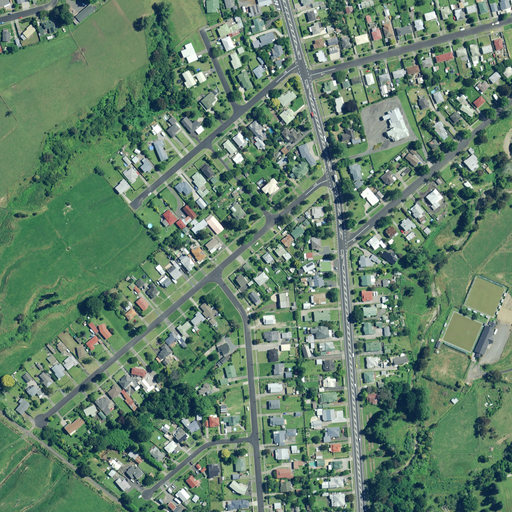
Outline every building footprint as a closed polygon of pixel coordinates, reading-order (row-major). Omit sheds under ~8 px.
[(219,8),(218,0),(215,0),(206,1),(207,13),(216,12),(216,9),(219,8)] [(223,0),(226,9),(232,7),(233,12),(237,11),(236,6),(232,6),(230,0),(223,0)] [(374,5),(372,0),(357,4),(359,10),(374,5)] [(464,8),(461,0),(460,0),(461,3),(458,3),(460,8),(457,9),(458,10),(454,11),(457,21),(464,19),(461,8),(464,8)] [(482,0),(476,0),(477,3),(478,3),(480,14),(487,12),(485,1),(483,2),(482,0)] [(510,8),(507,0),(500,0),(501,2),(499,3),(500,6),(497,7),(496,3),(490,5),(492,13),(497,11),(499,16),(507,13),(505,9),(510,8)] [(259,7),(258,4),(249,6),(251,13),(248,13),(250,18),(262,14),(260,7),(259,7)] [(94,10),(90,5),(75,17),(80,22),(94,10)] [(475,12),(474,5),(466,7),(467,14),(475,12)] [(450,14),(448,7),(444,8),(444,9),(440,10),(443,20),(448,18),(447,15),(450,14)] [(315,13),(314,11),(306,13),(309,22),(316,20),(315,16),(318,16),(317,12),(315,13)] [(436,18),(434,12),(424,14),(426,21),(436,18)] [(262,21),(261,18),(253,20),(255,27),(251,28),(252,34),(263,31),(262,27),(264,27),(263,20),(262,21)] [(424,29),(421,19),(414,21),(416,31),(424,29)] [(43,30),(44,29),(48,29),(49,33),(56,32),(54,20),(41,23),(42,25),(38,25),(40,36),(44,36),(43,30)] [(320,33),(317,23),(313,24),(314,26),(309,27),(310,32),(312,31),(313,35),(320,33)] [(393,35),(390,23),(383,25),(384,27),(382,28),(385,38),(393,35)] [(228,34),(228,36),(230,35),(231,37),(232,36),(240,33),(238,30),(240,29),(237,24),(228,28),(226,24),(223,25),(223,26),(219,27),(220,28),(217,30),(220,37),(228,34)] [(36,30),(31,25),(26,29),(27,30),(19,36),(23,41),(36,30)] [(413,32),(411,25),(396,29),(398,36),(413,32)] [(375,29),(375,28),(371,29),(372,32),(371,32),(373,41),(382,38),(379,28),(375,29)] [(262,47),(272,43),(271,40),(275,39),(272,32),(258,37),(259,40),(252,43),(255,50),(262,47)] [(368,42),(366,34),(354,37),(356,45),(368,42)] [(234,48),(229,36),(221,40),(226,52),(234,48)] [(314,49),(324,46),(322,38),(324,38),(324,36),(319,37),(320,39),(314,41),(315,44),(312,45),(314,49)] [(342,44),(341,44),(343,49),(350,46),(350,44),(349,41),(350,40),(349,38),(348,38),(347,36),(340,38),(342,44)] [(503,48),(500,38),(493,41),(496,50),(503,48)] [(198,60),(191,43),(185,46),(186,49),(181,51),(183,58),(186,57),(189,63),(198,60)] [(274,61),(281,59),(280,56),(281,56),(281,55),(283,54),(282,47),(281,44),(278,45),(277,43),(273,44),(274,47),(273,47),(273,48),(271,49),(273,56),(270,57),(272,62),(274,61)] [(341,50),(340,45),(328,49),(330,55),(337,52),(337,51),(341,50)] [(473,46),(473,45),(469,45),(472,57),(471,57),(472,62),(478,60),(477,56),(479,55),(477,45),(473,46)] [(492,51),(490,45),(481,48),(483,54),(492,51)] [(466,55),(464,47),(458,49),(458,50),(455,51),(457,57),(466,55)] [(321,53),(321,51),(318,51),(318,53),(315,54),(316,57),(317,57),(319,62),(322,61),(322,62),(326,61),(326,58),(325,58),(323,53),(321,53)] [(454,59),(452,52),(435,56),(437,63),(454,59)] [(242,66),(236,53),(230,55),(232,60),(230,61),(234,69),(242,66)] [(432,66),(430,58),(425,59),(425,60),(421,61),(422,68),(432,66)] [(264,71),(260,65),(252,71),(258,79),(263,76),(261,73),(264,71)] [(419,72),(417,65),(406,68),(408,75),(419,72)] [(511,70),(511,69),(509,66),(502,72),(507,78),(511,73),(511,71),(511,70)] [(252,82),(250,82),(245,69),(240,71),(241,74),(237,76),(239,82),(241,81),(244,88),(245,87),(246,90),(247,91),(254,88),(252,82)] [(196,84),(188,70),(182,74),(186,82),(184,83),(187,89),(196,84)] [(402,72),(402,70),(392,72),(394,79),(403,76),(403,75),(405,74),(405,71),(402,72)] [(206,80),(201,71),(195,75),(200,83),(206,80)] [(501,77),(496,72),(488,78),(493,84),(501,77)] [(374,84),(371,73),(365,75),(367,85),(374,84)] [(390,80),(388,73),(378,76),(380,83),(390,80)] [(362,83),(360,77),(351,80),(352,85),(362,83)] [(337,88),(335,80),(323,83),(324,88),(322,88),(324,93),(326,92),(326,94),(333,93),(333,91),(337,90),(337,91),(341,90),(340,87),(337,88)] [(489,87),(485,81),(481,84),(480,83),(475,87),(477,91),(479,89),(482,93),(489,87)] [(218,94),(214,90),(199,103),(206,111),(204,112),(206,114),(212,108),(218,103),(214,98),(218,94)] [(284,96),(282,94),(277,98),(283,107),(297,97),(292,91),(290,93),(290,92),(284,96)] [(443,101),(439,91),(433,94),(437,104),(443,101)] [(466,99),(462,94),(460,95),(461,96),(459,98),(458,97),(456,99),(461,104),(466,99)] [(485,101),(481,96),(473,103),(477,108),(485,101)] [(344,104),(341,97),(334,100),(336,106),(335,106),(337,113),(338,112),(339,115),(343,114),(340,105),(344,104)] [(429,108),(425,97),(418,100),(422,111),(429,108)] [(466,107),(462,105),(459,109),(468,114),(467,115),(471,117),(473,114),(472,114),(473,111),(468,108),(469,106),(467,105),(466,107)] [(285,110),(279,115),(282,118),(280,120),(283,124),(285,122),(287,124),(292,119),(291,118),(292,117),(294,115),(289,108),(285,111),(285,110)] [(410,136),(400,108),(388,113),(389,115),(383,117),(385,121),(389,120),(392,130),(386,132),(388,139),(392,138),(393,142),(410,136)] [(461,118),(456,112),(449,117),(455,123),(461,118)] [(192,123),(186,116),(180,122),(191,134),(195,130),(198,135),(204,130),(196,120),(192,123)] [(176,122),(172,117),(168,121),(172,126),(166,131),(173,138),(176,135),(175,133),(180,129),(174,123),(176,122)] [(262,127),(255,120),(248,127),(257,138),(258,137),(262,141),(268,136),(264,132),(263,133),(260,129),(262,127)] [(443,125),(440,121),(432,127),(443,141),(448,137),(444,132),(445,131),(441,126),(443,125)] [(161,130),(157,125),(152,128),(157,134),(161,130)] [(355,139),(352,127),(345,129),(346,134),(341,135),(342,139),(341,139),(342,142),(351,139),(352,145),(360,143),(359,139),(354,140),(354,139),(355,139)] [(298,135),(293,128),(288,131),(286,128),(281,132),(285,138),(286,138),(290,143),(292,141),(293,144),(303,137),(300,133),(298,135)] [(243,138),(239,133),(232,139),(239,147),(241,146),(243,148),(246,145),(242,139),(243,138)] [(265,145),(259,138),(256,141),(257,142),(254,144),(258,148),(258,147),(263,152),(266,149),(263,147),(265,145)] [(164,145),(161,139),(153,143),(161,161),(168,158),(166,154),(165,155),(161,147),(164,145)] [(439,145),(434,139),(428,144),(433,150),(439,145)] [(237,150),(228,140),(222,145),(231,154),(237,150)] [(310,151),(305,143),(297,148),(303,158),(304,157),(310,167),(316,163),(309,152),(310,151)] [(289,152),(284,147),(280,150),(284,155),(289,152)] [(244,159),(238,152),(232,158),(237,165),(244,159)] [(418,161),(409,153),(405,158),(410,162),(410,163),(414,166),(418,161)] [(477,159),(473,154),(463,162),(471,172),(478,167),(475,164),(476,163),(475,161),(477,159)] [(280,160),(276,163),(279,167),(287,161),(282,155),(279,158),(280,160)] [(126,156),(123,159),(128,166),(131,163),(126,156)] [(152,166),(144,158),(141,161),(144,164),(140,168),(145,173),(147,171),(148,172),(150,170),(149,169),(152,166)] [(292,172),(289,175),(292,178),(294,176),(297,180),(308,169),(306,167),(307,166),(302,160),(295,167),(294,166),(290,170),(292,172)] [(211,170),(207,164),(201,170),(209,179),(215,174),(211,170)] [(361,171),(359,165),(355,166),(355,164),(348,166),(350,174),(352,174),(354,181),(362,178),(360,171),(361,171)] [(138,176),(132,168),(126,172),(125,170),(122,173),(131,184),(136,181),(134,179),(138,176)] [(410,170),(408,168),(401,174),(403,176),(410,170)] [(392,174),(388,169),(385,172),(386,173),(380,178),(385,184),(386,183),(388,186),(396,179),(394,177),(392,178),(390,176),(392,174)] [(199,175),(197,172),(191,177),(194,181),(193,182),(199,189),(204,184),(203,183),(205,180),(200,174),(199,175)] [(266,182),(262,178),(256,183),(260,187),(266,182)] [(272,178),(261,189),(265,194),(267,192),(270,195),(280,186),(272,178)] [(130,186),(124,179),(119,183),(120,183),(115,188),(120,194),(130,186)] [(362,185),(358,180),(353,184),(355,186),(352,189),(355,191),(362,185)] [(183,184),(181,181),(174,187),(180,193),(182,191),(186,195),(192,190),(185,182),(183,184)] [(474,189),(467,181),(464,184),(469,191),(471,190),(471,191),(474,189)] [(370,191),(367,188),(360,194),(364,199),(365,197),(373,206),(384,196),(379,191),(375,195),(371,190),(370,191)] [(209,192),(206,189),(203,193),(200,189),(197,191),(199,194),(197,195),(199,198),(201,196),(202,198),(209,192)] [(440,195),(435,189),(425,197),(432,205),(430,206),(434,210),(440,205),(437,202),(442,198),(440,195)] [(207,206),(200,198),(196,202),(202,210),(207,206)] [(246,214),(236,203),(230,209),(233,213),(231,214),(237,220),(241,217),(242,218),(246,214)] [(423,212),(416,204),(410,209),(413,214),(412,215),(415,218),(416,218),(422,225),(427,221),(420,214),(423,212)] [(196,215),(187,205),(182,209),(188,216),(184,220),(183,219),(181,221),(180,220),(176,223),(182,230),(186,226),(185,225),(196,215)] [(325,216),(324,207),(314,208),(312,209),(312,215),(314,215),(314,219),(318,218),(318,217),(325,216)] [(177,220),(168,210),(162,215),(165,219),(162,222),(166,227),(169,224),(170,226),(177,220)] [(224,229),(211,214),(205,220),(217,235),(224,229)] [(412,224),(407,218),(405,220),(404,219),(401,222),(402,223),(400,225),(405,231),(408,229),(410,231),(416,227),(413,224),(412,224)] [(208,224),(203,219),(199,224),(194,219),(190,223),(192,225),(193,224),(195,226),(191,229),(196,235),(208,224)] [(295,229),(290,233),(295,239),(304,232),(299,225),(298,227),(297,226),(294,228),(295,229)] [(398,234),(391,226),(384,231),(390,238),(392,236),(393,238),(398,234)] [(415,236),(412,232),(405,237),(408,241),(415,236)] [(293,240),(289,234),(281,241),(285,247),(286,246),(288,248),(292,245),(290,243),(293,240)] [(321,249),(320,236),(307,237),(308,244),(311,243),(311,249),(321,249)] [(379,242),(374,236),(366,243),(369,246),(370,245),(375,250),(379,246),(377,244),(379,242)] [(216,249),(214,246),(218,243),(214,238),(205,245),(209,250),(211,253),(216,249)] [(287,253),(279,244),(276,246),(278,248),(274,251),(280,257),(282,255),(287,261),(291,257),(288,253),(287,253)] [(206,256),(198,247),(194,250),(193,249),(191,251),(195,257),(199,262),(206,256)] [(274,261),(267,252),(262,257),(267,264),(269,262),(271,264),(274,261)] [(181,256),(179,258),(181,261),(180,261),(189,272),(192,270),(191,268),(195,265),(192,262),(194,259),(191,256),(188,258),(186,255),(183,258),(181,256)] [(381,262),(373,255),(370,258),(374,262),(375,261),(379,265),(381,262)] [(365,258),(365,256),(360,256),(360,261),(358,261),(358,265),(360,264),(360,267),(369,267),(369,258),(365,258)] [(180,268),(174,260),(171,262),(178,270),(180,268)] [(331,271),(330,261),(321,261),(322,272),(331,271)] [(315,267),(312,262),(302,267),(305,273),(315,267)] [(251,268),(247,263),(242,267),(246,271),(251,268)] [(165,273),(159,265),(156,268),(162,276),(165,273)] [(181,275),(174,266),(168,272),(175,280),(181,275)] [(269,279),(263,272),(254,280),(260,287),(264,282),(265,283),(269,279)] [(243,278),(241,274),(237,277),(237,278),(235,279),(240,287),(249,282),(245,277),(243,278)] [(360,279),(362,279),(362,283),(361,283),(361,285),(374,285),(374,276),(361,275),(361,277),(360,277),(360,279)] [(319,278),(318,276),(313,276),(313,280),(309,280),(309,286),(324,286),(324,280),(321,280),(321,278),(319,278)] [(171,284),(167,278),(160,283),(165,289),(171,284)] [(145,284),(140,279),(135,283),(139,288),(145,284)] [(156,287),(152,282),(148,286),(151,288),(146,292),(153,299),(156,296),(154,294),(158,291),(155,288),(156,287)] [(136,286),(133,283),(128,287),(132,291),(134,289),(138,293),(140,291),(136,286)] [(362,301),(363,301),(363,302),(367,302),(366,301),(372,300),(372,291),(365,292),(365,290),(361,291),(362,301)] [(261,302),(253,292),(248,295),(256,306),(261,302)] [(325,304),(325,294),(313,295),(313,296),(311,296),(311,303),(314,303),(314,305),(325,304)] [(149,306),(142,297),(136,302),(143,311),(149,306)] [(212,325),(213,325),(216,322),(212,317),(217,313),(214,309),(212,310),(205,302),(200,307),(204,312),(202,313),(206,318),(208,316),(209,318),(207,320),(212,325)] [(375,315),(375,307),(362,308),(363,316),(366,316),(366,317),(370,317),(370,316),(375,315)] [(124,315),(129,321),(135,317),(134,316),(137,314),(132,309),(124,315)] [(330,322),(329,311),(323,311),(323,313),(319,313),(319,311),(313,312),(314,321),(318,321),(318,320),(322,320),(322,321),(327,321),(327,322),(330,322)] [(205,319),(199,312),(195,315),(196,316),(190,321),(195,326),(201,321),(202,322),(205,319)] [(273,324),(272,316),(263,316),(263,325),(273,324)] [(96,333),(99,331),(91,322),(88,325),(91,329),(96,333)] [(191,326),(187,322),(181,326),(180,325),(176,328),(183,336),(186,333),(185,332),(191,326)] [(104,323),(98,325),(100,332),(106,340),(112,335),(106,329),(104,323)] [(363,327),(363,332),(364,332),(364,335),(375,334),(375,330),(371,330),(371,323),(363,324),(364,327),(363,327)] [(478,356),(490,328),(482,325),(470,353),(478,356)] [(328,326),(315,327),(315,328),(310,329),(310,327),(308,327),(308,334),(315,334),(316,338),(328,338),(328,326)] [(176,336),(173,331),(169,335),(170,336),(164,341),(169,346),(175,340),(176,341),(181,337),(178,335),(176,336)] [(279,340),(278,331),(264,332),(264,339),(266,338),(266,341),(279,340)] [(82,342),(76,335),(73,337),(80,344),(82,342)] [(91,351),(95,348),(93,345),(94,344),(96,346),(100,343),(100,344),(102,342),(100,339),(99,340),(95,336),(85,344),(91,351)] [(190,343),(184,336),(178,341),(183,348),(187,345),(190,343)] [(67,348),(61,341),(56,345),(58,347),(57,348),(61,353),(67,348)] [(333,347),(332,342),(319,343),(320,351),(334,350),(334,347),(333,347)] [(381,350),(380,342),(365,343),(366,351),(381,350)] [(52,346),(49,343),(47,346),(54,354),(56,352),(51,347),(52,346)] [(172,352),(165,344),(160,348),(162,350),(158,354),(163,360),(172,352)] [(229,350),(227,344),(217,348),(219,352),(221,351),(223,355),(228,353),(227,350),(229,350)] [(86,357),(83,346),(76,348),(79,358),(86,357)] [(311,356),(308,346),(302,348),(305,358),(311,356)] [(281,356),(281,352),(279,352),(279,351),(277,351),(277,350),(269,350),(269,352),(268,352),(269,358),(269,362),(278,361),(278,356),(281,356)] [(56,360),(52,354),(47,359),(51,364),(56,360)] [(71,358),(69,356),(64,361),(64,362),(62,363),(67,370),(78,362),(76,360),(73,356),(71,358)] [(407,362),(405,356),(393,358),(392,357),(389,357),(391,363),(393,363),(394,365),(407,362)] [(371,358),(371,357),(366,357),(367,368),(373,368),(373,366),(376,366),(376,364),(378,364),(377,358),(371,358)] [(332,362),(332,360),(324,360),(324,364),(323,364),(323,369),(325,369),(325,371),(333,370),(332,368),(335,367),(334,362),(332,362)] [(284,367),(284,363),(274,364),(274,369),(273,369),(274,375),(282,374),(281,367),(284,367)] [(65,369),(60,364),(58,366),(56,364),(51,368),(55,373),(54,374),(59,379),(64,374),(62,371),(65,369)] [(236,376),(233,365),(224,368),(227,379),(236,376)] [(146,370),(132,367),(131,374),(145,377),(146,370)] [(52,382),(43,372),(39,376),(44,381),(42,383),(46,388),(52,382)] [(374,382),(373,372),(364,373),(365,383),(374,382)] [(32,379),(27,373),(22,376),(27,383),(32,379)] [(130,379),(126,374),(121,379),(122,380),(118,383),(124,390),(131,384),(136,391),(140,387),(136,383),(132,378),(130,379)] [(320,380),(320,385),(321,385),(321,388),(335,387),(334,383),(335,383),(335,379),(330,379),(330,377),(327,377),(327,378),(325,379),(325,380),(320,380)] [(150,387),(144,379),(141,381),(140,380),(137,383),(139,385),(141,384),(144,388),(143,389),(147,393),(148,392),(146,390),(150,387)] [(281,384),(278,385),(278,383),(267,384),(268,390),(270,390),(270,393),(282,392),(281,384)] [(121,391),(115,384),(112,387),(113,388),(107,393),(113,399),(121,392),(126,399),(125,400),(134,412),(138,408),(134,403),(123,390),(121,391)] [(201,390),(198,391),(199,395),(207,392),(207,395),(212,394),(209,385),(209,384),(208,384),(207,384),(206,384),(205,384),(204,384),(204,385),(203,385),(203,386),(203,387),(200,388),(201,390)] [(42,394),(35,385),(26,392),(29,395),(29,394),(32,397),(37,393),(39,396),(40,395),(42,394)] [(318,398),(319,398),(320,404),(326,403),(333,402),(333,401),(337,401),(336,393),(319,394),(318,394),(318,398)] [(377,404),(376,394),(366,394),(367,403),(372,402),(372,405),(377,404)] [(106,416),(115,409),(114,407),(116,406),(111,400),(110,401),(106,397),(103,399),(102,398),(98,401),(97,399),(94,402),(101,410),(106,416)] [(30,405),(21,398),(18,402),(20,404),(15,410),(21,415),(30,405)] [(279,409),(279,400),(268,401),(269,409),(279,409)] [(97,411),(94,405),(83,410),(86,416),(90,414),(92,417),(96,415),(94,412),(97,411)] [(334,410),(322,410),(322,409),(315,409),(315,411),(317,411),(317,415),(322,415),(322,421),(334,420),(334,410)] [(106,418),(101,411),(98,414),(103,420),(106,418)] [(211,416),(208,416),(209,421),(204,421),(205,427),(214,427),(214,426),(219,426),(218,418),(216,418),(216,415),(211,416)] [(237,424),(239,424),(238,416),(223,418),(223,422),(226,422),(227,426),(237,425),(237,424)] [(84,423),(79,417),(70,425),(69,424),(64,428),(70,436),(75,432),(75,431),(84,423)] [(283,425),(283,423),(283,421),(283,417),(270,418),(270,426),(275,426),(275,425),(283,425)] [(188,423),(184,418),(181,421),(191,433),(195,430),(195,432),(200,428),(194,421),(189,425),(188,423)] [(321,429),(321,421),(313,421),(313,426),(311,426),(311,428),(314,428),(314,429),(321,429)] [(180,443),(181,442),(184,446),(187,443),(185,440),(186,439),(186,438),(188,436),(179,427),(173,432),(176,436),(175,437),(180,443)] [(324,428),(325,432),(325,435),(324,435),(324,437),(323,437),(324,442),(330,442),(330,437),(339,437),(339,427),(324,428)] [(287,434),(287,436),(296,436),(295,430),(286,430),(286,431),(276,432),(276,434),(273,434),(274,443),(279,443),(279,446),(285,446),(284,434),(287,434)] [(177,446),(172,441),(164,448),(169,454),(174,449),(177,446)] [(340,447),(340,444),(330,445),(330,448),(329,448),(329,451),(330,451),(331,453),(340,452),(340,447)] [(164,457),(155,447),(149,452),(157,462),(164,457)] [(134,460),(138,456),(139,455),(132,449),(127,455),(131,458),(131,457),(134,460)] [(288,459),(288,449),(275,449),(275,460),(288,459)] [(138,456),(134,460),(140,465),(143,461),(138,456)] [(119,461),(117,463),(111,458),(108,462),(110,463),(109,464),(111,466),(117,471),(117,470),(122,464),(119,461)] [(246,471),(245,458),(235,459),(235,471),(246,471)] [(341,469),(341,461),(330,462),(330,466),(328,466),(328,470),(341,469)] [(218,464),(208,464),(210,481),(215,481),(214,476),(219,475),(218,464)] [(135,469),(132,466),(128,469),(129,470),(126,472),(132,479),(134,477),(137,479),(143,474),(137,467),(135,469)] [(290,474),(290,468),(276,469),(277,478),(286,478),(293,478),(293,474),(290,474)] [(192,488),(195,485),(197,487),(200,485),(198,483),(192,476),(185,481),(192,488)] [(321,482),(321,489),(329,488),(343,487),(343,477),(330,478),(330,482),(328,482),(321,482)] [(122,482),(119,478),(115,482),(124,492),(130,487),(124,479),(122,482)] [(239,485),(233,480),(229,486),(236,492),(243,495),(246,489),(239,484),(239,485)] [(285,480),(281,480),(281,482),(280,482),(280,492),(290,492),(290,489),(293,489),(293,483),(291,483),(291,482),(285,482),(285,480)] [(189,497),(182,489),(175,495),(177,498),(178,497),(183,502),(189,497)] [(344,504),(344,494),(329,495),(329,499),(331,499),(331,507),(343,506),(344,504)] [(228,505),(228,511),(233,511),(233,509),(249,508),(248,502),(246,502),(246,500),(232,501),(232,504),(228,505)] [(176,508),(170,502),(167,506),(173,511),(180,511),(182,510),(178,506),(176,508)]
